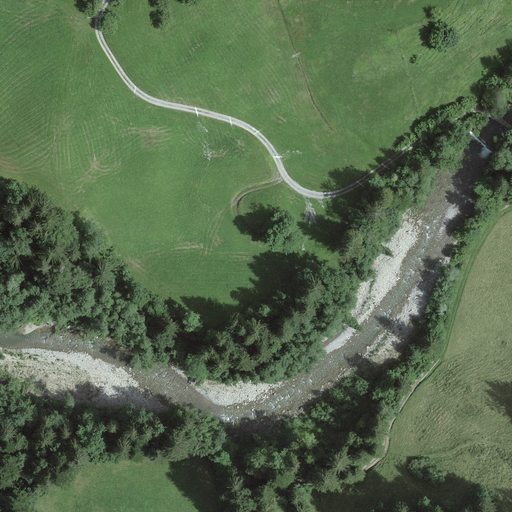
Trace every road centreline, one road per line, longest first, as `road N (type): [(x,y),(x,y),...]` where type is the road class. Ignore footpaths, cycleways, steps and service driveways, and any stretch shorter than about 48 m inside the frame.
road 1 (track): [(107,0),(98,36),(128,84),(160,104),(239,124),(311,194),(352,187),(462,113),(492,115)]
road 2 (track): [(285,511),(294,486),(347,480),(380,454),(397,408),(434,361),(478,249),(511,208)]
